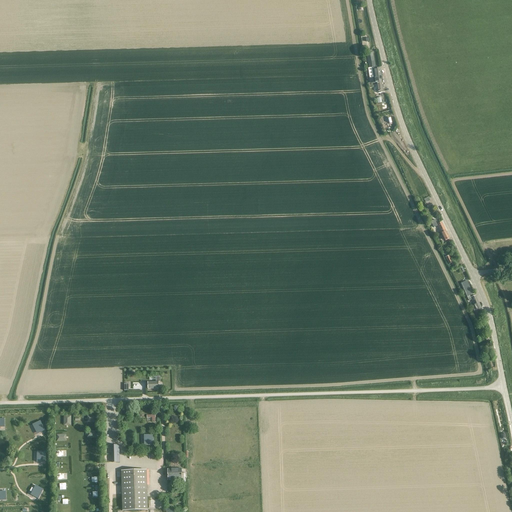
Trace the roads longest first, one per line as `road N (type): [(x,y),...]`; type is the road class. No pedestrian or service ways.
road 1 (unclassified): [(0,402),(503,386)]
road 2 (unclassified): [(503,386),(486,310),(403,133),(368,0)]
